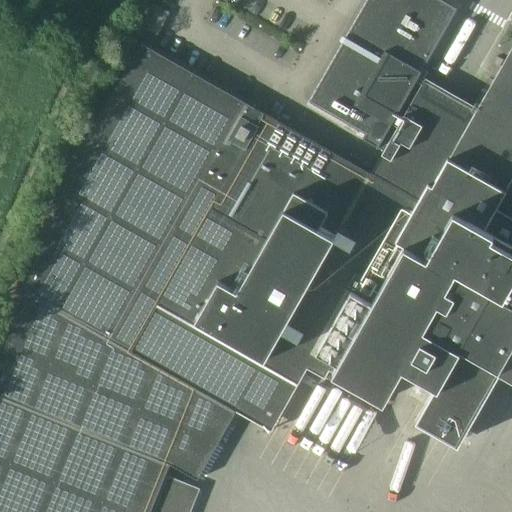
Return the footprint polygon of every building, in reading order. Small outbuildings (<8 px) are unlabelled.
[(366,0),(309,102),(365,134),(362,139),(378,148),(457,9),(442,0),(366,0)] [(450,86),(470,50),(450,39),(430,74),(450,86)] [(197,480),(236,411),(371,174),(266,114),(197,71),(146,42),(70,174),(0,349),(0,511),(150,511),(170,464),(197,480)] [(511,45),(402,241),(404,247),(359,326),(351,323),(338,346),(344,351),(356,328),(407,356),(401,364),(404,366),(424,332),(455,349),(458,345),(498,367),(511,343),(511,45)] [(363,409),(370,367),(358,365),(352,407),(363,409)] [(373,418),(384,421),(396,380),(384,377),(373,418)] [(511,411),(507,410),(499,430),(510,434),(511,428),(511,411)] [(168,476),(153,511),(189,511),(199,488),(168,476)]
